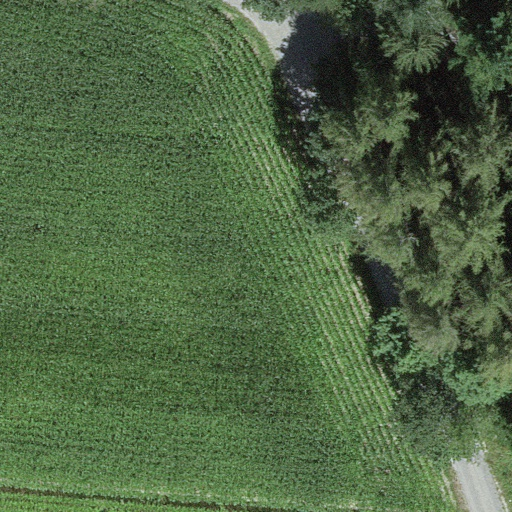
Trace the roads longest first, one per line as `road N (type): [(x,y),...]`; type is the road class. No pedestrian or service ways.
road 1 (track): [(266,0),(479,511)]
road 2 (track): [(511,66),(283,0)]
